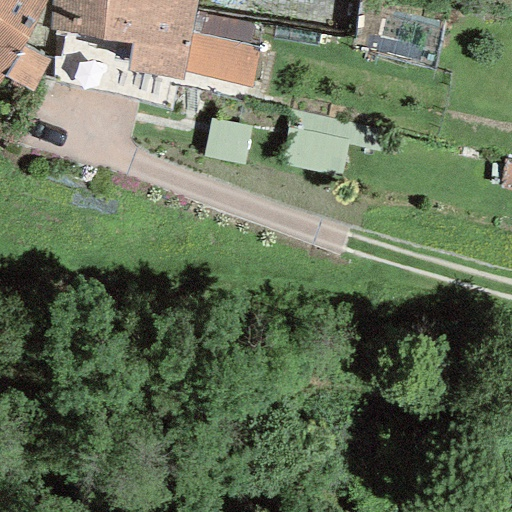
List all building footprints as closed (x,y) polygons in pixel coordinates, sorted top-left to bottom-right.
[(0,0),(0,54),(13,34),(32,0),(0,0)] [(52,0),(51,24),(100,28),(102,0),(52,0)] [(194,0),(102,0),(100,28),(134,35),(128,61),(180,73),(181,69),(190,30),(194,0)] [(511,0),(385,0),(511,11),(511,0)] [(258,46),(190,30),(181,69),(249,85),(258,46)] [(46,54),(13,34),(0,54),(0,67),(27,84),(46,54)] [(246,123),(207,119),(203,151),(242,156),(246,123)] [(295,160),(351,158),(350,129),(294,131),(295,160)] [(511,160),(504,158),(498,190),(511,192),(511,160)]
